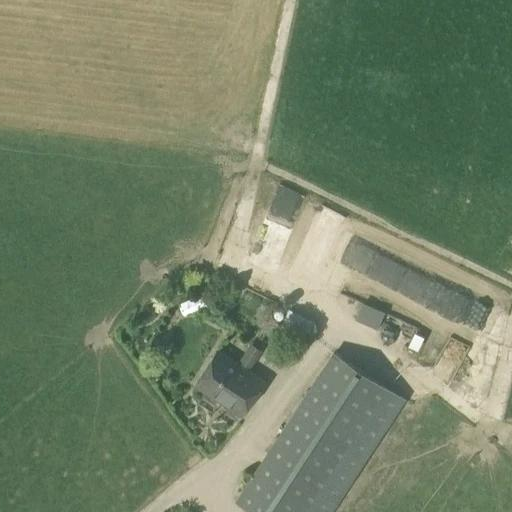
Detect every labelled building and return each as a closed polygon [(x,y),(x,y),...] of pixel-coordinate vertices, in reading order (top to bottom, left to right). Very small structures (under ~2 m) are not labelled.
[(276,268),(283,243),(264,238),(257,262),(276,268)] [(183,317),(207,307),(201,295),(178,304),(183,317)] [(287,314),(315,333),(323,321),(295,302),(287,314)] [(377,330),(384,312),(362,303),(354,320),(377,330)] [(386,318),(381,335),(421,349),(427,332),(386,318)] [(241,414),(263,381),(218,351),(196,385),(241,414)] [(253,511),(329,511),(404,399),(333,353),(237,501),(253,511)]
